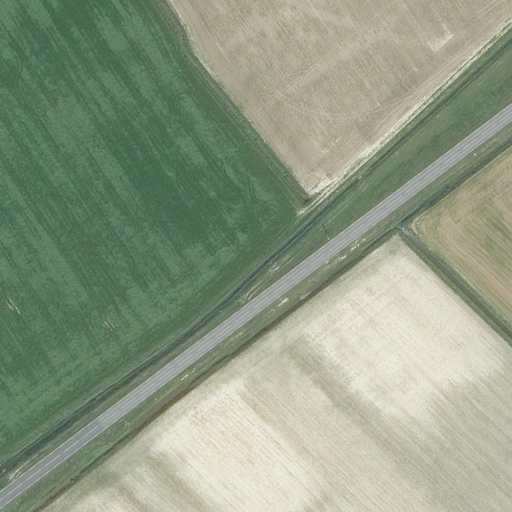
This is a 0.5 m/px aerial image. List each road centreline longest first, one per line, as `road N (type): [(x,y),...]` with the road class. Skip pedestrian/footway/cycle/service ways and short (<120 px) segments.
road 1 (primary): [(511,111),(0,500)]
road 2 (track): [(305,211),(511,23)]
